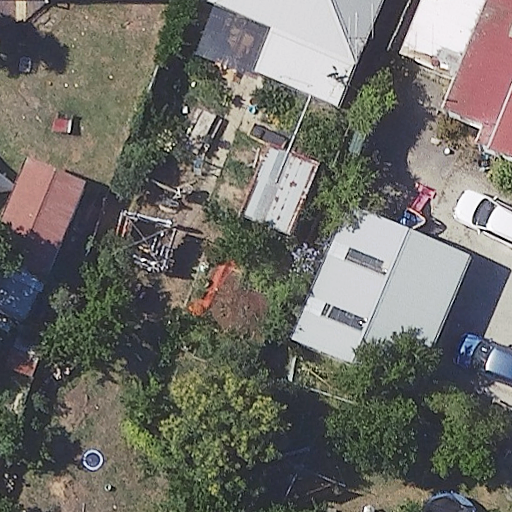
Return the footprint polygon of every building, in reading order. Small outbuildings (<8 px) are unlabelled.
[(385,0),(217,0),(197,49),(341,108),(385,0)] [(511,162),(511,0),(428,0),(405,58),(457,79),(443,114),(491,134),(484,151),(511,162)] [(328,143),(272,123),(239,218),(295,238),(328,143)] [(477,265),(346,208),(288,342),(419,398),(477,265)] [(286,263),(225,244),(201,319),(263,339),(286,263)]
